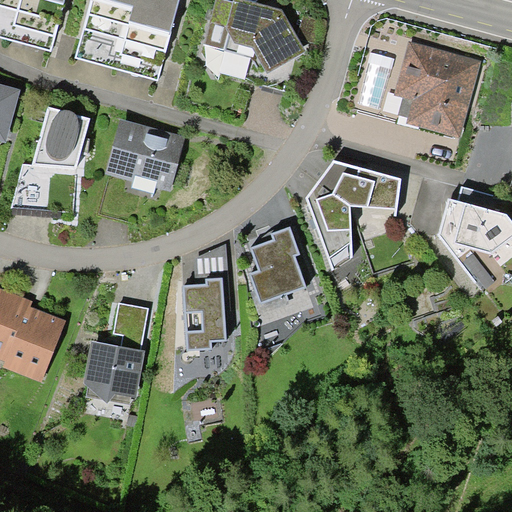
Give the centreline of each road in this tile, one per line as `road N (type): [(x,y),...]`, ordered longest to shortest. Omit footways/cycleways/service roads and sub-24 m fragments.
road 1 (residential): [(356,0),(333,76),(295,152),(246,207),(196,239),(86,266),(0,242)]
road 2 (track): [(337,511),(511,330)]
road 3 (track): [(448,511),(511,354)]
